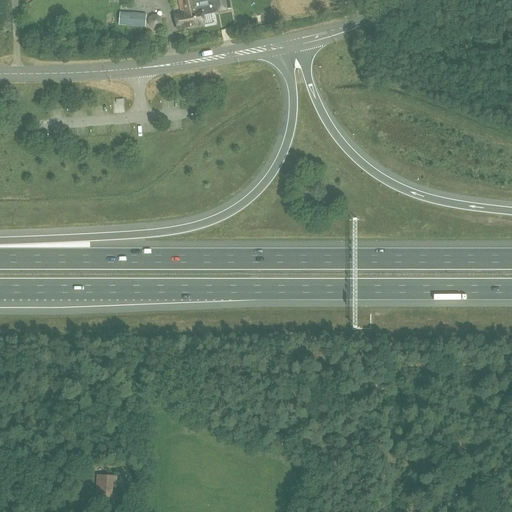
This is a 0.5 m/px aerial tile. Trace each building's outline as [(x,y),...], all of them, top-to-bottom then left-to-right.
[(207,14),(206,7),(201,8),(200,8),(198,0),(178,0),(181,14),(175,16),(177,30),(205,25),(203,15),(207,14)] [(198,0),(200,8),(201,8),(206,7),(211,6),(210,0),(198,0)] [(231,9),(229,0),(210,0),(212,6),(211,6),(206,7),(207,14),(214,13),(214,12),(231,9)] [(127,25),(145,27),(146,15),(128,13),(127,25)] [(126,308),(154,306),(154,296),(125,298),(126,308)] [(92,459),(82,459),(82,467),(92,467),(92,459)] [(117,476),(97,475),(95,499),(116,500),(117,476)]
